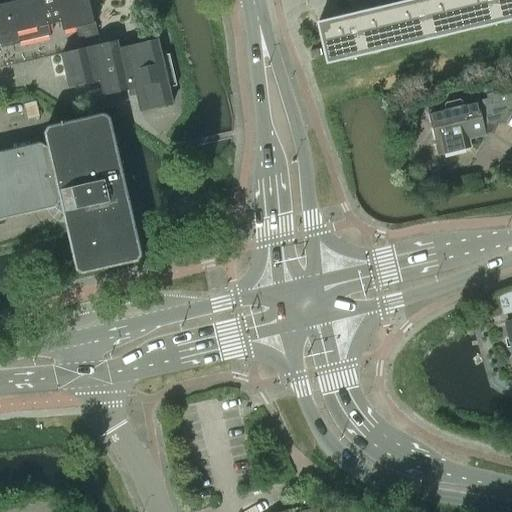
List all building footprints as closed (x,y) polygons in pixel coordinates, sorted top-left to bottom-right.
[(0,0),(0,44),(1,47),(19,43),(19,42),(48,35),(48,36),(50,36),(48,25),(61,22),(62,30),(75,27),(78,39),(97,35),(97,33),(95,33),(93,23),(95,23),(94,21),(93,21),(88,0),(0,0)] [(395,46),(463,30),(455,0),(411,0),(386,6),(395,46)] [(511,0),(455,0),(463,30),(511,18),(511,0)] [(327,62),(395,46),(386,6),(317,22),(327,62)] [(132,37),(61,54),(69,86),(100,79),(103,94),(135,87),(140,110),(172,103),(169,87),(176,85),(169,53),(161,55),(157,40),(134,45),(132,37)] [(485,135),(482,122),(483,121),(486,123),(491,122),(493,119),(492,116),(511,111),(511,88),(486,94),(487,99),(477,101),(477,98),(427,110),(438,155),(470,147),(468,139),(485,135)] [(104,113),(103,112),(48,125),(47,126),(44,131),(44,132),(47,145),(46,145),(41,142),(40,141),(0,150),(0,220),(55,208),(56,207),(62,212),(75,269),(76,269),(81,273),(82,273),(137,261),(138,260),(141,254),(141,253),(110,117),(109,116),(104,113)]
